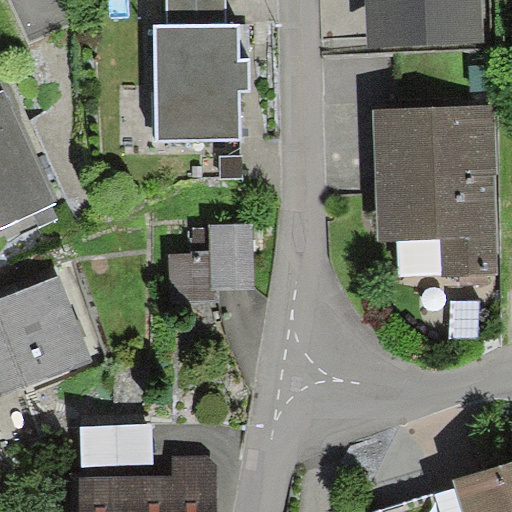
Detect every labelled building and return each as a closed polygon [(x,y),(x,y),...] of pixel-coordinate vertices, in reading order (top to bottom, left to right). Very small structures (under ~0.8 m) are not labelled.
[(158,0),(159,7),(146,7),(147,132),(230,132),(230,8),(214,8),(213,0),(158,0)] [(480,0),(369,0),(372,52),(483,46),(480,0)] [(0,83),(0,213),(44,197),(0,83)] [(488,111),(386,113),(391,255),(493,252),(488,111)] [(260,301),(262,225),(221,224),(220,263),(181,262),(180,299),(260,301)] [(47,264),(0,281),(0,380),(79,352),(47,264)] [(219,511),(221,451),(76,445),(73,511),(219,511)] [(511,511),(511,474),(465,489),(472,511),(511,511)] [(444,511),(466,511),(462,492),(441,497),(444,511)]
